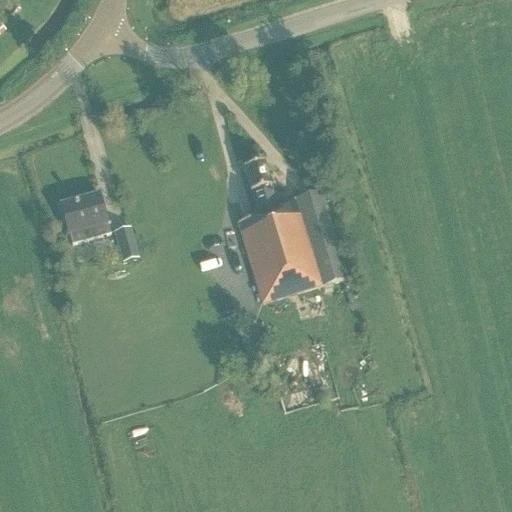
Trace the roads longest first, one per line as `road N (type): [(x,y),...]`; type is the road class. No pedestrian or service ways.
road 1 (unclassified): [(100,31),(143,52),(196,55),(374,0)]
road 2 (tertiary): [(0,118),(66,69),(100,31)]
